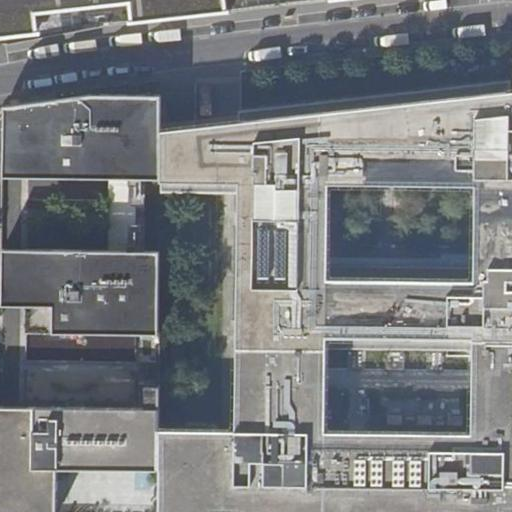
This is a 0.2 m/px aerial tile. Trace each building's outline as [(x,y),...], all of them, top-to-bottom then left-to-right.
[(0,0),(0,37),(39,33),(37,13),(129,3),(131,23),(228,12),(226,0),(0,0)] [(485,95),(511,94),(511,91),(511,80),(485,83),(485,95)] [(511,94),(485,95),(485,83),(240,111),(239,121),(162,131),(162,176),(162,187),(163,188),(163,192),(241,192),(237,347),(326,348),(385,349),(386,294),(483,294),(483,312),(483,339),(511,339),(511,94)] [(92,98),(29,104),(29,121),(34,121),(34,175),(162,176),(162,131),(162,91),(92,98)] [(5,175),(34,175),(34,121),(29,121),(29,104),(6,107),(5,175)] [(5,248),(4,303),(27,303),(54,304),(54,331),(161,332),(161,249),(5,248)] [(473,339),(483,339),(483,312),(483,294),(386,294),(385,349),(473,349),(473,339)] [(54,304),(27,303),(27,330),(54,331),(54,304)] [(482,511),(483,359),(483,339),(473,339),(473,349),(471,430),(384,429),(384,443),(383,502),(383,511),(482,511)] [(511,339),(483,339),(483,359),(511,359),(511,339)] [(234,429),(160,427),(160,467),(160,505),(197,506),(196,511),(218,511),(219,511),(237,511),(236,511),(383,511),(383,502),(384,443),(384,429),(325,428),(326,348),(237,347),(234,429)] [(511,359),(483,359),(482,511),(508,511),(508,509),(511,508),(511,359)] [(0,511),(55,511),(56,467),(160,467),(160,427),(160,408),(0,406),(0,511)]
